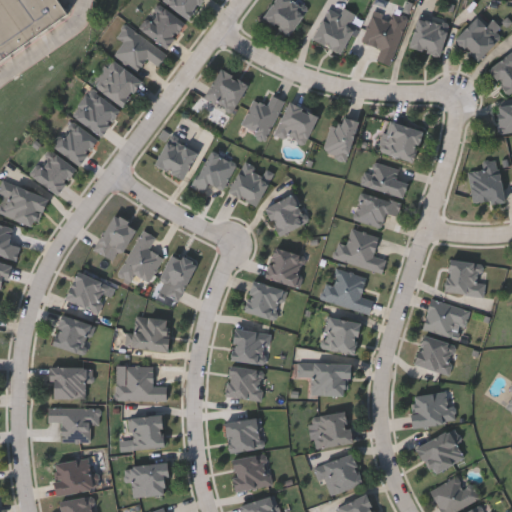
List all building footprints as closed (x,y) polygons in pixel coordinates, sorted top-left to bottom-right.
[(58,0),(67,12),(0,59),(0,0),(58,0)] [(202,0),(188,19),(163,0),(202,0)] [(289,35),(263,16),(274,0),(296,0),(308,8),(289,35)] [(141,29),(160,5),(185,23),(166,48),(141,29)] [(407,16),(392,64),(377,60),(381,47),(364,42),(374,8),(388,12),(388,11),(407,16)] [(312,38),(327,9),(355,24),(341,53),(312,38)] [(499,38),(477,60),(455,38),(477,15),(499,38)] [(439,55),(409,47),(417,16),(447,24),(439,55)] [(159,66),(148,58),(138,71),(115,54),(125,40),(119,36),(127,25),(168,53),(159,66)] [(488,70),(511,49),(511,91),(509,94),(488,70)] [(121,106),(91,82),(112,57),(141,81),(121,106)] [(248,84),(231,113),(203,96),(221,68),(248,84)] [(73,115),(92,90),(120,111),(101,136),(73,115)] [(284,100),(270,137),(243,127),(253,99),(269,105),(272,96),(284,100)] [(496,105),(511,101),(511,131),(501,134),(496,105)] [(275,134),(288,102),(317,114),(304,146),(275,134)] [(332,123),(340,126),(343,116),(358,121),(346,159),(323,151),(332,123)] [(54,145),(74,121),(98,142),(78,165),(54,145)] [(416,161),(383,154),(390,123),(423,130),(416,161)] [(182,180),(154,165),(169,136),(197,151),(182,180)] [(76,169),(58,194),(32,175),(50,150),(76,169)] [(225,189),(208,181),(203,192),(193,187),(210,150),(237,163),(225,189)] [(257,205),(229,192),(244,160),(272,173),(257,205)] [(484,162),(498,160),(504,200),(473,204),(469,172),(485,170),(484,162)] [(370,161),(410,171),(404,196),(363,186),(370,161)] [(37,227),(0,213),(6,196),(0,194),(0,188),(3,180),(48,197),(37,227)] [(402,202),(399,216),(386,212),(382,226),(354,219),(362,191),(402,202)] [(265,206),(294,192),(307,222),(278,235),(265,206)] [(137,228),(115,262),(93,248),(115,214),(137,228)] [(0,223),(14,228),(9,243),(20,246),(17,259),(0,254),(0,223)] [(383,272),(334,258),(339,242),(347,244),(352,227),(380,236),(375,255),(387,258),(383,272)] [(118,274),(143,229),(157,237),(150,249),(164,257),(150,283),(135,274),(131,282),(118,274)] [(308,255),(300,286),(265,278),(273,247),(308,255)] [(167,284),(159,280),(171,252),(196,263),(179,300),(163,292),(167,284)] [(487,263),(484,295),(445,291),(448,260),(487,263)] [(0,261),(8,263),(2,294),(0,293),(0,261)] [(326,283),(334,285),(338,268),(367,276),(362,295),(374,298),(370,312),(322,299),(326,283)] [(99,314),(64,299),(76,270),(112,286),(99,314)] [(244,310),(252,280),(287,289),(279,320),(244,310)] [(471,310),(462,340),(422,327),(431,298),(471,310)] [(168,351),(130,345),(134,314),(172,320),(168,351)] [(354,353),(324,347),(331,315),(360,322),(354,353)] [(88,353),(53,346),(59,316),(94,323),(88,353)] [(269,330),(267,363),(231,360),(233,328),(269,330)] [(414,363),(423,336),(457,346),(449,374),(414,363)] [(312,394),(312,376),(299,376),(299,362),(350,362),(350,394),(312,394)] [(167,399),(116,399),(116,382),(125,382),(125,365),(154,365),(154,385),(167,385),(167,399)] [(229,365),(265,368),(261,399),(226,395),(229,365)] [(49,398),(49,366),(93,366),(93,379),(86,379),(86,398),(49,398)] [(410,395),(452,390),(455,422),(414,426),(410,395)] [(91,407),(91,441),(61,441),(61,423),(48,423),(48,407),(91,407)] [(317,445),(316,413),(350,412),(351,444),(317,445)] [(164,447),(121,449),(120,439),(132,439),(131,415),(163,413),(164,447)] [(261,415),(264,448),(228,452),(225,419),(261,415)] [(452,428),(466,457),(430,474),(416,446),(452,428)] [(363,483),(330,495),(325,478),(320,479),(315,466),(352,453),(363,483)] [(268,454),(272,486),(236,490),(232,459),(268,454)] [(94,489),(56,494),(52,463),(89,458),(94,489)] [(133,497),(130,465),(167,461),(169,477),(164,478),(165,494),(133,497)] [(481,497),(451,511),(441,511),(430,491),(459,475),(465,486),(472,482),(481,497)] [(374,511),(338,511),(335,504),(365,491),(374,511)] [(97,511),(60,511),(58,502),(93,494),(97,511)] [(243,511),(241,505),(273,496),(277,511),(243,511)] [(487,511),(464,511),(482,502),(487,511)]
